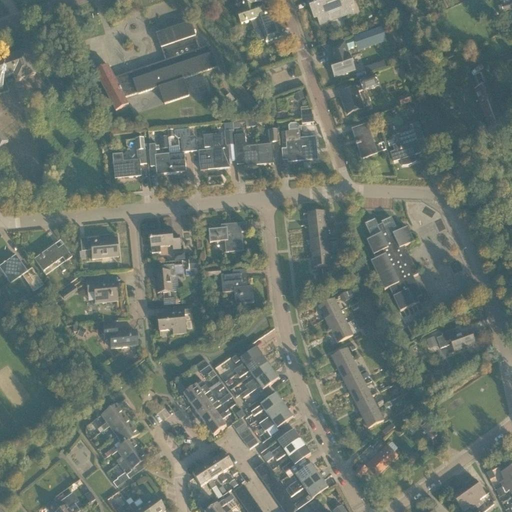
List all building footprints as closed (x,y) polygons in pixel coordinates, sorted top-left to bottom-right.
[(261,0),(240,0),(244,12),(238,14),(242,26),(252,22),(255,30),(261,28),(266,43),(281,38),(273,14),(268,16),(261,0)] [(353,5),(351,0),(309,0),(307,1),(314,19),(318,18),(321,26),(353,14),(350,6),(353,5)] [(511,1),(501,6),(504,13),(511,10),(511,1)] [(156,34),(164,63),(112,78),(109,67),(98,70),(110,112),(131,106),(128,98),(158,89),(162,105),(191,97),(186,78),(217,69),(211,47),(200,50),(196,37),(193,38),(190,24),(156,34)] [(368,32),(371,39),(380,36),(378,29),(368,32)] [(343,42),(329,46),(330,50),(344,45),(343,42)] [(348,57),(344,45),(330,50),(334,62),(330,64),(335,78),(355,72),(350,57),(348,57)] [(0,147),(6,143),(0,135),(0,80),(12,76),(15,83),(34,76),(26,52),(0,61),(0,147)] [(384,62),(365,69),(366,75),(386,68),(384,62)] [(483,112),(488,124),(491,133),(492,135),(507,130),(505,127),(505,124),(498,107),(490,86),(486,74),(476,78),(480,89),(475,91),(483,112)] [(359,80),(362,88),(356,89),(340,95),(348,116),(364,111),(358,94),(379,86),(375,75),(359,80)] [(305,100),(302,92),(294,95),(296,103),(305,100)] [(230,94),(226,98),(231,104),(235,101),(230,94)] [(398,98),(401,106),(412,102),(410,95),(398,98)] [(278,114),(287,113),(285,100),(277,101),(278,114)] [(366,119),(368,125),(382,121),(379,114),(366,119)] [(302,117),(303,125),(314,124),(314,116),(302,117)] [(421,155),(417,142),(424,140),(419,124),(418,124),(417,125),(410,127),(411,131),(411,132),(409,133),(393,138),(396,146),(393,147),(395,153),(391,154),(391,155),(394,164),(396,163),(401,162),(402,166),(403,168),(408,167),(413,166),(413,165),(417,163),(415,157),(421,155)] [(288,164),(303,163),(301,143),(299,127),(297,125),(290,125),(288,127),(289,128),(282,129),(283,134),(285,134),(287,150),(282,151),(283,157),(288,157),(288,164)] [(353,132),(363,159),(377,155),(367,127),(353,132)] [(182,154),(191,153),(190,138),(189,131),(175,132),(175,137),(178,140),(181,140),(182,154)] [(278,143),(277,131),(269,132),(270,144),(278,143)] [(235,146),(233,132),(225,133),(226,147),(235,146)] [(212,137),(216,171),(230,170),(228,150),(216,151),(216,149),(222,148),(220,136),(212,137)] [(259,167),(257,147),(247,149),(245,136),(238,137),(237,137),(236,137),(238,156),(243,155),(245,168),(259,167)] [(216,171),(212,137),(204,137),(205,150),(211,149),(211,152),(199,153),(201,172),(216,171)] [(145,150),(144,142),(144,138),(136,139),(136,143),(137,150),(138,161),(138,162),(124,163),(123,155),(113,156),(114,164),(115,177),(127,176),(127,179),(142,178),(141,171),(138,171),(138,167),(147,166),(145,150)] [(301,143),(303,163),(318,161),(316,142),(301,143)] [(172,175),(170,155),(156,157),(156,152),(160,152),(159,148),(156,148),(156,146),(150,146),(150,152),(149,152),(151,169),(156,168),(157,177),(172,175)] [(272,146),(257,147),(259,167),(274,165),(272,146)] [(185,154),(170,155),(172,175),(186,174),(185,154)] [(307,215),(309,229),(327,227),(326,213),(307,215)] [(365,225),(372,240),(367,242),(376,260),(371,263),(385,291),(389,289),(394,298),(400,313),(420,304),(417,299),(422,297),(414,278),(418,276),(405,248),(414,243),(408,229),(396,234),(394,230),(396,229),(392,219),(382,224),(382,225),(378,227),(375,221),(365,225)] [(225,242),(226,254),(244,253),(242,234),(248,233),(247,224),(222,227),(222,230),(209,231),(210,244),(225,242)] [(310,242),(329,240),(327,227),(309,229),(310,242)] [(173,238),(172,231),(150,233),(152,249),(152,255),(161,254),(161,248),(173,247),(173,251),(181,250),(180,237),(173,238)] [(88,252),(87,239),(80,240),(81,253),(79,253),(80,261),(86,261),(85,252),(88,252)] [(90,242),(92,261),(118,259),(116,240),(90,242)] [(330,253),(329,240),(310,242),(312,255),(330,253)] [(58,250),(54,246),(34,261),(42,273),(62,259),(65,264),(72,259),(63,246),(58,250)] [(330,253),(312,255),(313,268),(332,266),(330,253)] [(27,273),(15,256),(0,267),(0,271),(10,285),(22,277),(34,294),(43,287),(31,270),(27,273)] [(189,262),(190,271),(200,270),(199,261),(189,262)] [(156,274),(158,295),(173,294),(171,277),(171,276),(176,275),(183,274),(182,265),(175,266),(163,267),(164,273),(156,274)] [(207,278),(221,277),(221,269),(206,271),(207,278)] [(221,277),(223,294),(235,293),(236,306),(255,305),(253,288),(247,288),(246,271),(233,272),(233,275),(221,277)] [(101,286),(100,280),(86,281),(87,293),(94,293),(95,305),(117,303),(116,285),(101,286)] [(61,295),(65,301),(77,293),(73,287),(61,295)] [(346,292),(340,296),(344,303),(350,300),(349,298),(347,294),(346,292)] [(325,321),(341,312),(335,301),(319,309),(325,321)] [(10,316),(14,307),(6,303),(2,312),(10,316)] [(173,331),(174,336),(187,335),(185,322),(185,316),(190,315),(190,308),(176,309),(176,315),(169,316),(165,316),(158,317),(160,332),(173,331)] [(331,333),(347,324),(341,312),(325,321),(331,333)] [(353,336),(347,324),(331,333),(337,344),(353,336)] [(117,334),(116,325),(103,326),(104,340),(110,340),(110,350),(137,348),(136,332),(117,334)] [(368,326),(363,329),(366,334),(371,331),(368,326)] [(417,336),(413,326),(408,328),(411,338),(417,336)] [(81,329),(78,336),(82,338),(86,331),(81,329)] [(458,338),(455,331),(442,336),(443,337),(437,339),(440,349),(452,345),(455,352),(475,345),(471,333),(458,338)] [(438,347),(434,338),(426,341),(430,350),(438,347)] [(237,376),(262,358),(259,353),(260,352),(258,349),(251,354),(247,349),(232,360),(236,365),(241,361),(244,365),(235,372),(237,376)] [(332,359),(338,370),(354,362),(348,351),(332,359)] [(253,376),(269,364),(267,362),(266,363),(262,358),(237,376),(240,380),(250,373),(253,376)] [(344,382),(360,374),(354,362),(338,370),(344,382)] [(204,378),(213,371),(207,363),(197,369),(204,378)] [(248,391),(273,373),(270,368),(271,367),(269,364),(253,376),(255,380),(245,387),(248,391)] [(273,373),(248,391),(240,397),(243,401),(261,388),(263,392),(280,380),(278,377),(277,378),(273,373)] [(350,394),(366,386),(360,374),(344,382),(350,394)] [(184,397),(192,407),(204,398),(204,397),(200,391),(206,387),(203,383),(184,397)] [(356,406),(372,398),(366,386),(350,394),(356,406)] [(212,408),(212,407),(218,403),(210,393),(204,397),(204,398),(192,407),(197,414),(200,417),(212,408)] [(230,394),(221,401),(223,405),(233,398),(230,394)] [(264,411),(267,415),(284,403),(282,400),(281,401),(277,396),(252,414),(254,418),(264,411)] [(362,418),(378,410),(372,398),(356,406),(362,418)] [(220,418),(219,417),(215,411),(221,407),(218,403),(212,407),(212,408),(200,417),(207,427),(220,418)] [(286,405),(284,403),(267,415),(270,418),(260,425),(263,429),(288,411),(284,406),(286,405)] [(107,424),(101,428),(104,433),(110,429),(109,427),(124,417),(117,405),(101,416),(102,418),(107,424)] [(378,410),(362,418),(368,429),(384,421),(378,410)] [(245,417),(241,411),(237,415),(240,420),(245,417)] [(288,411),(263,429),(265,433),(275,426),(278,430),(295,418),(293,416),(291,416),(288,411)] [(226,413),(219,417),(220,418),(207,427),(215,437),(227,428),(223,421),(231,415),(228,412),(226,413)] [(114,435),(108,439),(111,443),(117,439),(116,438),(132,427),(124,417),(109,427),(113,432),(114,435)] [(236,431),(245,425),(241,420),(232,426),(236,431)] [(427,424),(422,429),(432,441),(437,436),(427,424)] [(240,436),(248,430),(245,425),(236,431),(240,436)] [(115,449),(109,453),(111,457),(118,453),(116,451),(132,440),(138,436),(132,427),(116,438),(117,439),(120,443),(114,447),(115,449)] [(243,441),(252,435),(248,430),(240,436),(243,441)] [(284,452),(300,440),(296,435),(298,434),(296,431),(279,444),(282,448),(272,454),(275,458),(284,452)] [(247,446),(255,440),(252,435),(243,441),(247,446)] [(132,440),(116,451),(118,453),(121,458),(122,459),(117,463),(120,467),(125,463),(124,462),(140,452),(139,450),(132,440)] [(255,440),(247,446),(250,451),(259,444),(255,440)] [(290,459),(307,447),(305,444),(303,445),(300,440),(284,452),(275,458),(277,462),(287,455),(290,459)] [(380,444),(379,443),(373,449),(378,454),(365,468),(362,465),(354,473),(360,480),(369,471),(377,478),(398,457),(387,447),(384,450),(379,445),(380,444)] [(308,450),(307,447),(290,459),(293,463),(283,470),(286,474),(311,456),(307,451),(308,450)] [(120,467),(119,468),(123,472),(126,477),(128,480),(129,480),(146,466),(143,462),(146,460),(140,451),(140,452),(124,462),(125,463),(120,467)] [(275,458),(272,454),(271,453),(264,458),(267,464),(275,458)] [(223,475),(228,481),(224,475),(230,471),(234,477),(238,474),(226,455),(215,462),(223,475)] [(215,462),(204,469),(213,482),(219,477),(223,484),(228,481),(223,475),(215,462)] [(258,476),(268,469),(265,464),(255,471),(258,476)] [(286,491),(289,495),(318,474),(314,469),(315,468),(313,465),(294,479),(297,483),(286,491)] [(500,483),(503,489),(511,484),(511,468),(501,474),(505,481),(500,483)] [(204,469),(193,476),(202,489),(205,486),(209,484),(213,491),(217,488),(213,482),(204,469)] [(262,481),(271,474),(268,469),(258,476),(262,481)] [(492,471),(489,473),(488,474),(487,474),(487,475),(490,481),(496,478),(495,477),(492,471)] [(265,485),(275,478),(271,474),(262,481),(265,485)] [(308,493),(324,481),(323,478),(321,479),(318,474),(289,495),(291,499),(305,489),(308,493)] [(116,489),(127,481),(123,475),(117,480),(118,480),(113,484),(116,489)] [(268,490),(278,483),(275,478),(265,485),(268,490)] [(475,480),(463,489),(477,508),(482,505),(479,501),(486,496),(475,480)] [(239,486),(235,481),(230,485),(234,490),(239,486)] [(324,481),(308,493),(310,496),(295,507),(298,511),(329,490),(325,484),(326,483),(324,481)] [(272,495),(281,488),(278,483),(268,490),(272,495)] [(510,492),(511,495),(511,484),(503,489),(506,494),(510,492)] [(237,498),(247,491),(243,486),(234,493),(237,498)] [(275,500),(285,493),(281,488),(272,495),(275,500)] [(477,509),(477,508),(463,489),(452,497),(462,511),(464,511),(470,508),(473,511),(474,511),(477,509)] [(502,489),(497,491),(500,497),(505,495),(502,489)] [(240,502),(250,496),(247,491),(237,498),(240,502)] [(278,504),(288,497),(285,493),(275,500),(278,504)] [(222,511),(221,510),(234,500),(231,496),(209,511),(222,511)] [(244,507),(253,500),(250,496),(240,502),(244,507)] [(58,511),(79,511),(69,497),(56,506),(60,511),(58,511)] [(144,505),(149,511),(164,511),(154,497),(147,503),(143,497),(139,500),(143,506),(144,505)] [(282,509),(291,502),(288,497),(278,504),(282,509)] [(130,500),(126,503),(129,507),(132,511),(149,511),(144,505),(143,506),(137,510),(133,505),(130,500)] [(203,511),(206,511),(214,506),(210,500),(200,507),(203,511)] [(247,511),(257,505),(253,500),(244,507),(247,511)] [(310,505),(315,511),(320,508),(315,501),(310,505)] [(283,511),(286,511),(294,507),(291,502),(282,509),(283,511)]
